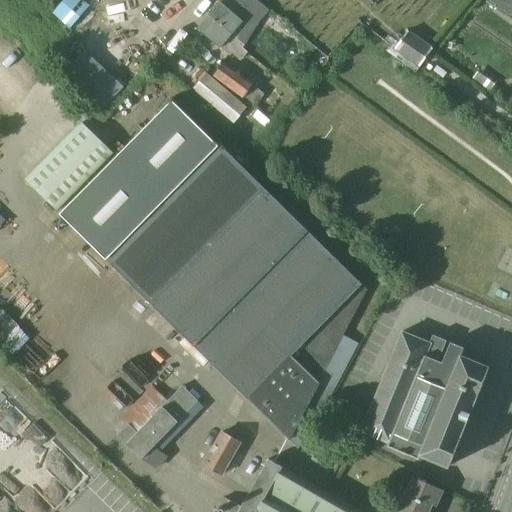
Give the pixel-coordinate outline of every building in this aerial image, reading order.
[(65,0),(55,16),(77,29),(94,2),(89,0),(65,0)] [(268,11),(255,0),(220,0),(208,15),(229,34),(225,40),(244,55),(246,52),(241,48),(244,44),(247,41),(259,21),(268,11)] [(231,52),(240,59),(244,55),(225,40),(229,34),(208,15),(197,28),(229,55),(231,52)] [(130,21),(94,55),(110,73),(146,38),(130,21)] [(419,66),(432,48),(407,31),(394,49),(419,66)] [(76,89),(71,96),(76,101),(82,94),(89,100),(82,109),(95,119),(122,89),(108,78),(107,79),(101,74),(104,70),(98,66),(96,68),(78,53),(59,74),(76,89)] [(255,109),(256,107),(266,94),(222,64),(212,77),(251,106),(255,109)] [(478,69),(472,79),(489,91),(496,82),(478,69)] [(170,100),(59,214),(104,259),(297,448),(311,422),(299,416),(366,288),(217,143),(216,145),(170,100)] [(114,151),(80,120),(24,180),(57,212),(114,151)] [(363,387),(408,295),(393,288),(347,379),(363,387)] [(5,308),(0,313),(0,337),(11,348),(28,330),(5,308)] [(419,455),(447,467),(488,366),(460,355),(463,347),(432,335),(429,343),(401,332),(360,431),(387,442),(386,445),(418,458),(419,455)] [(328,369),(341,376),(359,342),(346,335),(328,369)] [(181,386),(161,407),(136,432),(128,424),(116,436),(125,444),(140,459),(155,469),(167,457),(152,447),(176,422),(196,401),(181,386)] [(10,427),(10,442),(22,441),(21,426),(10,427)] [(220,431),(201,464),(221,476),(240,442),(220,431)] [(359,511),(292,473),(294,470),(296,472),(296,473),(318,485),(323,475),(332,479),(337,468),(308,452),(301,464),(270,446),(263,457),(268,460),(240,508),(223,498),(218,507),(216,507),(217,511),(218,511),(221,511),(223,511),(224,510),(227,511),(359,511)] [(396,511),(426,511),(431,504),(435,505),(442,491),(413,477),(396,511)]
